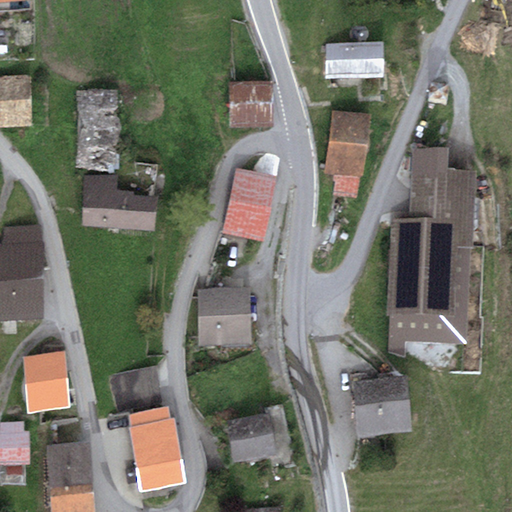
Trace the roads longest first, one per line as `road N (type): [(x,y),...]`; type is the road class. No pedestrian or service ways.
road 1 (residential): [(299,142),(243,149),(228,162),(180,299),(194,481),(166,511)]
road 2 (residential): [(125,511),(103,488),(43,214),(0,144)]
road 3 (unclassified): [(335,511),(293,310),(299,142)]
road 4 (unclassified): [(257,0),(299,142)]
